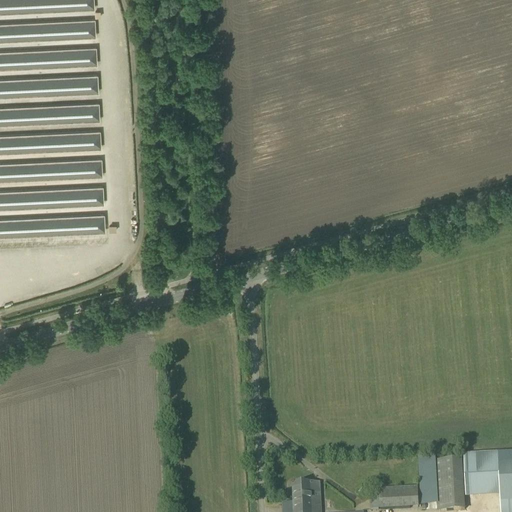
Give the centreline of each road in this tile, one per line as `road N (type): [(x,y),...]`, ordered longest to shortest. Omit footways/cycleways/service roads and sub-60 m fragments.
road 1 (track): [(151,0),(166,300)]
road 2 (track): [(180,0),(194,279)]
road 3 (unclassified): [(245,279),(511,205)]
road 4 (unclassified): [(0,345),(245,279)]
road 5 (unclassified): [(264,511),(245,279)]
